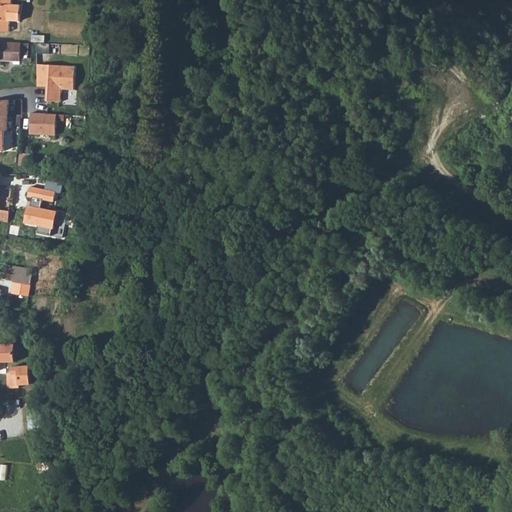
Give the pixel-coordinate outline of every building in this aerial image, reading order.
[(10,21),(20,22),(21,6),(12,5),(11,0),(0,0),(0,32),(9,33),(10,21)] [(28,45),(0,43),(0,61),(31,63),(31,59),(28,59),(28,45)] [(45,48),(45,56),(47,56),(47,57),(56,58),(57,54),(59,54),(59,48),(51,47),(45,48)] [(74,67),(37,64),(37,87),(47,87),(47,100),(62,99),(63,87),(74,88),(74,67)] [(9,101),(0,101),(0,152),(6,153),(6,132),(8,132),(9,101)] [(30,113),(29,133),(55,136),(56,114),(30,113)] [(29,205),(24,224),(54,229),(58,211),(42,207),(44,200),(56,202),(59,191),(30,187),(28,196),(32,197),(32,205),(29,205)] [(0,221),(8,223),(10,211),(0,209),(0,221)] [(6,265),(3,279),(13,282),(12,294),(28,296),(33,270),(6,265)] [(14,344),(0,344),(0,361),(15,362),(14,344)] [(10,371),(6,371),(6,386),(27,385),(27,368),(14,368),(10,368),(10,371)]
